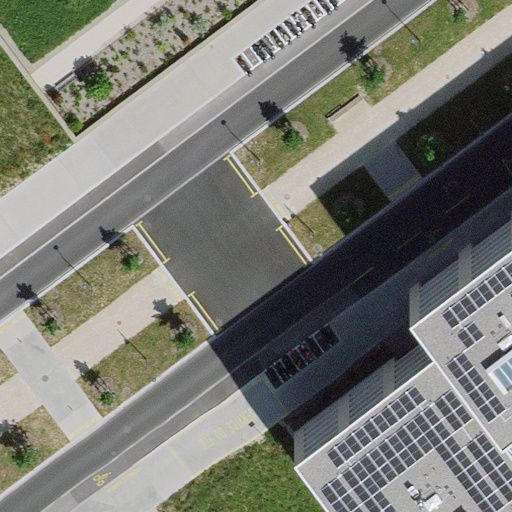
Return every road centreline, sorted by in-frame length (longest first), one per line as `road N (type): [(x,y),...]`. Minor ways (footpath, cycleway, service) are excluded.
road 1 (residential): [(15,511),(511,141)]
road 2 (residential): [(394,0),(0,296)]
